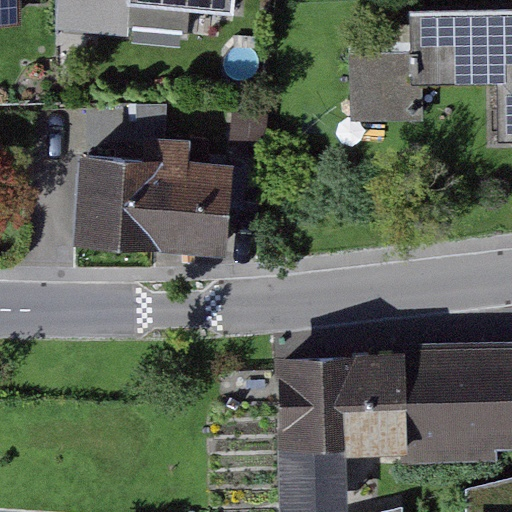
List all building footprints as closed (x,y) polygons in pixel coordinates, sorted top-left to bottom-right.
[(28,0),(0,0),(0,19),(29,18),(28,0)] [(240,0),(107,0),(109,77),(241,74),(240,0)] [(511,5),(430,12),(436,82),(511,75),(511,5)] [(417,53),(358,52),(358,79),(417,80),(417,53)] [(352,83),(352,119),(423,119),(423,83),(352,83)] [(158,234),(164,150),(97,145),(91,230),(158,234)] [(235,240),(241,155),(164,150),(158,234),(235,240)] [(511,337),(287,350),(294,493),(378,489),(376,449),(511,441),(511,337)]
